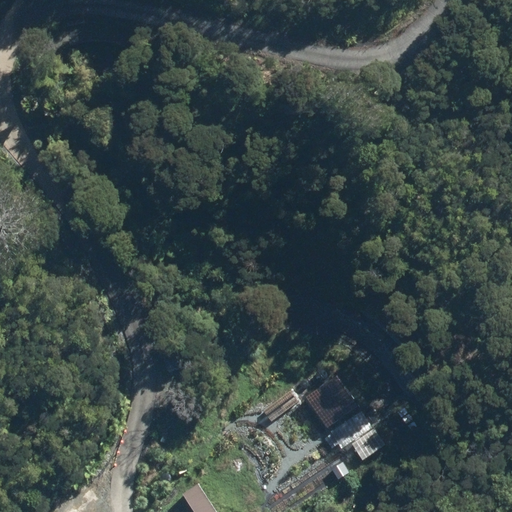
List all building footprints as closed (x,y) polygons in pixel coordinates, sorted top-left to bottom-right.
[(287,424),(276,413),(269,421),(281,431),(287,424)] [(290,427),(272,442),(289,464),(308,449),(290,427)] [(332,438),(318,450),(347,484),(362,471),(332,438)] [(321,477),(306,460),(294,470),(309,487),(321,477)] [(236,511),(256,498),(244,481),(198,511),(236,511)] [(282,511),(288,507),(278,494),(256,511),(282,511)]
